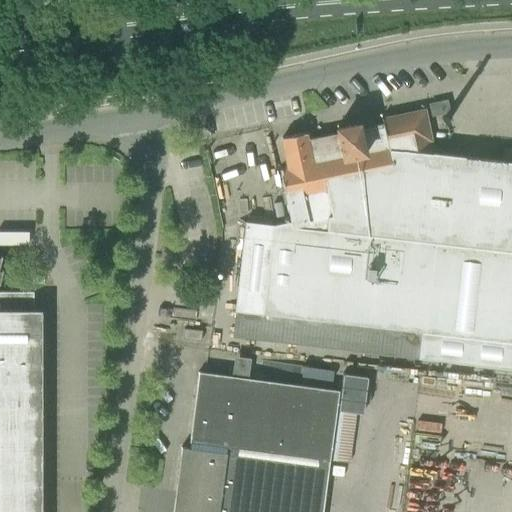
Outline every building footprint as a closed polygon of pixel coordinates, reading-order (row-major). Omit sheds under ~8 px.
[(511,162),(433,153),(424,110),(380,119),(381,123),(358,128),(357,124),(335,129),(336,133),(306,139),(304,133),(281,138),(287,167),(279,169),(289,221),(272,225),(244,222),(233,311),(231,337),(417,358),(511,369),(511,162)] [(0,511),(32,511),(32,292),(0,291),(0,275),(1,270),(0,269),(0,258),(0,256),(0,511)] [(182,339),(200,341),(201,331),(183,329),(182,339)] [(235,354),(233,373),(249,374),(251,355),(235,354)] [(350,461),(359,396),(375,399),(378,373),(344,368),(331,458),(350,461)] [(174,492),(171,511),(321,511),(338,391),(232,377),(218,375),(198,372),(188,448),(180,447),(174,492)]
